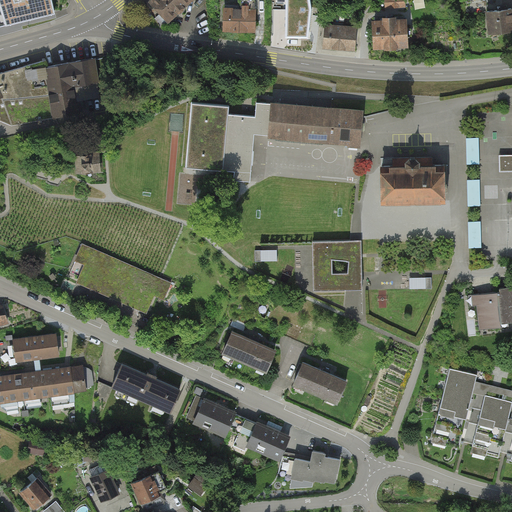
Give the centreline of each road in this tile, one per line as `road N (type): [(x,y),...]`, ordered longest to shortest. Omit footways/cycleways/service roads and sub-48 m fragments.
road 1 (unclassified): [(97,17),(136,38),(332,68),(511,69)]
road 2 (residential): [(379,461),(0,290)]
road 3 (residential): [(239,511),(361,493),(379,461)]
road 4 (residential): [(511,496),(379,461)]
